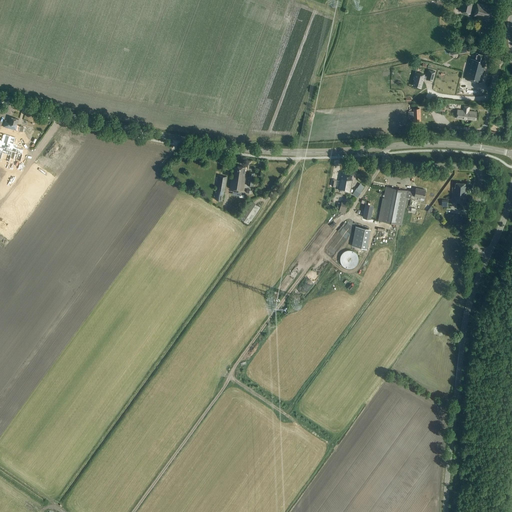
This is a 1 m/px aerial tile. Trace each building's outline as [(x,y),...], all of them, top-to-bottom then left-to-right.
[(470,14),(473,4),(461,1),(458,10),(470,14)] [(494,21),(496,12),(490,11),(491,6),(477,3),(474,16),(494,21)] [(481,83),(486,62),(484,62),(486,55),(477,53),(475,59),(472,59),(470,64),(469,64),(465,79),(481,83)] [(415,79),(413,86),(421,88),(423,81),(423,78),(426,79),(427,80),(428,80),(429,80),(433,81),(434,76),(435,73),(435,72),(430,70),(429,70),(428,74),(427,77),(424,76),(424,74),(420,73),(417,72),(415,72),(413,79),(415,79)] [(469,111),(469,107),(464,106),(464,111),(457,110),(456,118),(466,120),(466,119),(475,120),(476,112),(469,111)] [(413,108),(413,111),(408,112),(409,118),(413,117),(413,121),(421,121),(420,108),(413,108)] [(27,152),(30,140),(23,138),(24,135),(20,134),(22,127),(10,123),(8,130),(6,130),(4,137),(6,137),(3,148),(16,152),(19,141),(22,142),(19,149),(27,152)] [(245,172),(246,167),(237,166),(237,167),(233,167),(230,188),(244,190),(246,173),(245,172)] [(352,179),(353,175),(343,173),(342,177),(341,177),(338,190),(350,192),(353,179),(352,179)] [(223,200),(227,177),(219,175),(215,199),(223,200)] [(466,188),(466,184),(457,183),(456,188),(453,187),(452,200),(465,202),(467,188),(466,188)] [(415,192),(386,186),(379,221),(402,225),(407,198),(411,199),(412,196),(424,198),(426,190),(416,188),(415,192)] [(356,189),(353,194),(357,197),(361,192),(356,189)] [(249,224),(261,207),(250,200),(238,217),(249,224)] [(372,218),(373,209),(366,207),(364,216),(364,218),(371,219),(372,218)] [(346,231),(332,248),(337,252),(351,235),(346,231)] [(393,242),(393,231),(379,231),(379,246),(383,246),(383,242),(393,242)] [(312,248),(316,252),(321,246),(317,242),(312,248)] [(356,265),(358,262),(358,258),(357,255),(355,252),(351,250),(347,250),(344,252),(341,254),(340,258),(340,262),(342,265),(345,268),(349,268),(353,268),(356,265)] [(306,294),(313,287),(309,283),(301,290),(306,294)]
